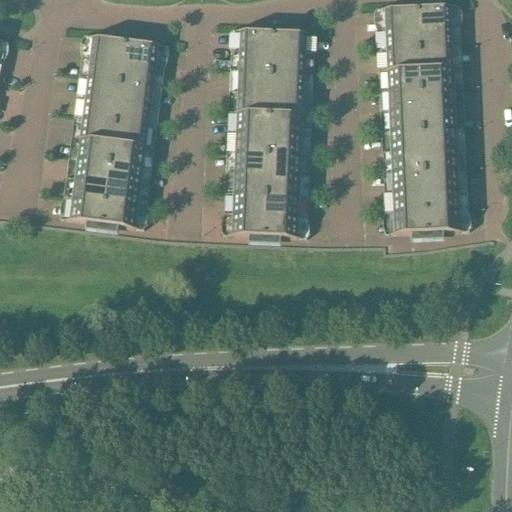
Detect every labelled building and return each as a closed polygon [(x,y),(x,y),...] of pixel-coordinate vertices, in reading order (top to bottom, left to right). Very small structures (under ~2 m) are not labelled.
[(418,11),(419,32),(451,30),(450,9),(441,10),(441,5),(431,8),(431,10),(418,11)] [(387,33),(419,32),(418,11),(405,11),(405,7),(394,10),(394,12),(386,12),(387,33)] [(241,55),(273,56),(274,35),(261,34),(261,30),(250,32),(250,34),(241,34),(241,55)] [(452,51),(451,30),(419,32),(420,52),(452,51)] [(274,35),(273,56),(305,58),(306,36),(297,36),(297,31),(286,34),(286,36),(274,35)] [(420,52),(419,32),(387,33),(387,54),(420,52)] [(91,61),(123,65),(126,44),(113,43),(114,38),(103,40),(103,41),(94,40),(91,61)] [(126,44),(123,65),(155,69),(158,48),(149,47),(150,43),(139,44),(139,46),(126,44)] [(452,51),(420,52),(420,73),(453,71),(452,51)] [(420,52),(387,54),(388,74),(420,73),(420,52)] [(272,77),(273,56),(241,55),(240,75),(272,77)] [(304,78),(305,58),(273,56),(272,77),(304,78)] [(121,85),(123,65),(91,61),(89,81),(121,85)] [(153,90),(155,69),(123,65),(121,85),(153,90)] [(454,92),(453,71),(420,73),(421,93),(454,92)] [(421,93),(420,73),(388,74),(389,94),(421,93)] [(272,77),(240,75),(239,96),(271,97),(272,77)] [(304,78),(272,77),(271,97),(303,98),(304,78)] [(121,85),(89,81),(86,102),(118,106),(121,85)] [(153,90),(121,85),(118,106),(150,110),(153,90)] [(454,92),(421,93),(422,113),(454,112),(454,92)] [(421,93),(389,94),(390,115),(422,113),(421,93)] [(270,117),(271,97),(239,96),(238,116),(270,117)] [(302,119),(303,98),(271,97),(270,117),(302,119)] [(86,102),(84,122),(116,126),(118,106),(86,102)] [(116,126),(148,130),(150,110),(118,106),(116,126)] [(423,134),(455,132),(454,112),(422,113),(423,134)] [(390,115),(391,135),(423,134),(422,113),(390,115)] [(238,116),(237,136),(269,138),(270,117),(238,116)] [(269,138),(302,139),(302,119),(270,117),(269,138)] [(113,146),(116,126),(84,122),(81,142),(113,146)] [(148,130),(116,126),(113,146),(145,150),(148,130)] [(455,132),(423,134),(424,154),(456,153),(455,132)] [(424,154),(423,134),(391,135),(392,156),(424,154)] [(269,158),(269,138),(237,136),(236,157),(269,158)] [(302,139),(269,138),(269,158),(301,159),(302,139)] [(111,166),(113,146),(81,142),(79,162),(111,166)] [(145,150),(113,146),(111,166),(142,170),(145,150)] [(456,153),(424,154),(425,174),(457,173),(456,153)] [(425,174),(424,154),(392,156),(393,176),(425,174)] [(269,158),(236,157),(235,177),(268,178),(269,158)] [(300,180),(301,159),(269,158),(268,178),(300,180)] [(108,185),(111,166),(79,162),(76,181),(108,185)] [(142,170),(111,166),(108,185),(140,189),(142,170)] [(457,173),(425,174),(426,195),(458,193),(457,173)] [(426,195),(425,174),(393,176),(394,196),(426,195)] [(267,199),(268,178),(235,177),(235,197),(267,199)] [(300,180),(268,178),(267,199),(299,200),(300,180)] [(105,207),(108,185),(76,181),(73,203),(105,207)] [(140,189),(108,185),(105,207),(137,211),(140,189)] [(458,193),(426,195),(427,215),(459,214),(458,193)] [(427,215),(426,195),(394,196),(394,217),(427,215)] [(266,219),(267,199),(235,197),(234,218),(266,219)] [(299,200),(267,199),(266,219),(298,221),(299,200)] [(102,236),(105,207),(73,203),(71,224),(86,226),(85,234),(102,236)] [(135,232),(137,211),(105,207),(102,236),(118,238),(119,230),(135,232)] [(460,235),(459,214),(427,215),(428,244),(444,244),(444,236),(460,235)] [(427,215),(394,217),(395,238),(411,237),(412,245),(428,244),(427,215)] [(265,248),(266,219),(234,218),(233,239),(249,240),(248,248),(265,248)] [(298,221),(266,219),(265,248),(281,249),(282,241),(297,242),(298,221)]
